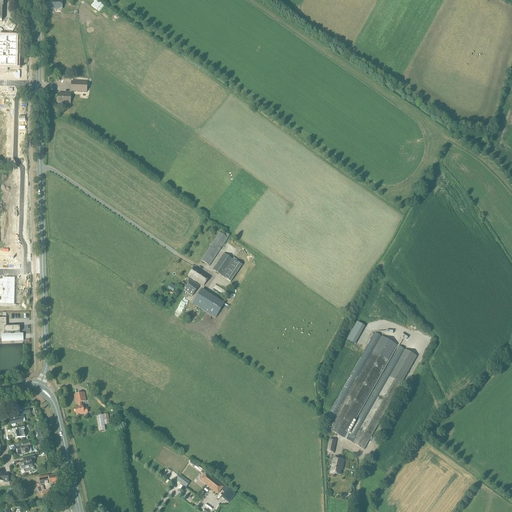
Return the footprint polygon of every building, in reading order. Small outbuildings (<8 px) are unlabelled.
[(41,10),(62,10),(61,0),(42,0),(41,0),(41,10)] [(0,37),(0,67),(6,68),(16,68),(16,46),(18,46),(18,38),(16,38),(0,37)] [(86,92),(87,83),(71,82),(71,92),(86,92)] [(70,104),(70,94),(58,93),(58,103),(70,104)] [(0,115),(3,116),(3,112),(10,112),(10,106),(0,105),(0,115)] [(0,118),(0,127),(9,127),(10,127),(9,127),(9,121),(3,121),(3,118),(0,118)] [(0,141),(3,141),(3,138),(9,139),(9,133),(0,132),(0,141)] [(0,145),(0,155),(2,156),(2,155),(3,155),(6,155),(8,155),(8,148),(1,148),(1,145),(0,145)] [(2,172),(1,179),(15,180),(15,172),(2,172)] [(1,183),(1,192),(15,193),(15,186),(8,186),(8,183),(1,183)] [(1,192),(1,201),(7,202),(7,199),(14,199),(15,193),(1,192)] [(1,203),(0,212),(14,213),(14,206),(7,206),(7,203),(1,203)] [(1,213),(0,222),(7,222),(7,220),(14,220),(14,213),(1,213)] [(1,224),(0,234),(3,234),(2,234),(14,235),(14,234),(15,234),(15,228),(15,227),(7,227),(7,224),(1,224)] [(209,266),(227,239),(219,234),(201,261),(209,266)] [(5,257),(5,258),(19,258),(19,251),(12,251),(12,249),(6,248),(5,257)] [(231,283),(242,266),(224,254),(213,271),(231,283)] [(203,286),(209,277),(194,267),(188,276),(203,286)] [(0,304),(16,305),(16,304),(14,304),(14,298),(16,298),(14,298),(15,292),(17,292),(17,291),(15,291),(15,285),(17,285),(17,284),(15,284),(15,278),(17,278),(6,278),(6,277),(6,278),(3,277),(2,277),(2,279),(0,279),(0,304)] [(192,296),(199,286),(189,280),(182,289),(192,296)] [(216,318),(224,304),(201,290),(193,304),(216,318)] [(6,327),(6,318),(0,318),(0,338),(1,338),(1,341),(23,340),(23,334),(18,334),(18,333),(20,333),(19,327),(6,327)] [(357,322),(350,335),(358,339),(365,326),(357,322)] [(350,335),(347,340),(355,345),(358,339),(350,335)] [(400,348),(382,377),(386,379),(390,373),(395,376),(397,373),(401,376),(402,374),(404,375),(415,356),(404,349),(403,350),(400,348)] [(375,367),(374,369),(381,372),(386,358),(376,355),(372,366),(375,367)] [(78,403),(79,407),(74,408),(76,415),(79,414),(80,415),(87,413),(85,405),(87,405),(84,392),(73,395),(75,403),(78,403)] [(376,395),(366,417),(366,419),(369,420),(364,431),(364,432),(367,433),(367,436),(370,437),(378,420),(378,422),(383,410),(384,405),(384,407),(388,398),(388,395),(376,395)] [(105,408),(107,406),(101,399),(98,402),(105,408)] [(20,415),(20,414),(16,415),(9,417),(11,425),(25,421),(23,414),(20,415)] [(15,439),(25,437),(23,430),(24,430),(23,426),(16,428),(17,432),(13,432),(14,434),(13,434),(14,438),(15,438),(15,439)] [(32,452),(30,441),(16,444),(17,448),(16,448),(18,456),(32,452)] [(326,452),(332,454),(335,443),(329,441),(326,452)] [(34,460),(33,455),(22,458),(23,462),(19,463),(21,470),(25,469),(26,472),(34,470),(33,466),(32,466),(31,461),(34,460)] [(343,468),(344,461),(333,459),(330,473),(340,475),(341,467),(343,468)] [(50,484),(59,482),(57,474),(49,476),(49,475),(38,477),(40,485),(45,484),(44,482),(48,482),(47,479),(49,479),(50,484)] [(218,494),(223,488),(205,474),(200,480),(218,494)] [(180,476),(176,480),(182,485),(186,480),(180,476)] [(228,503),(234,495),(226,489),(220,497),(228,503)]
